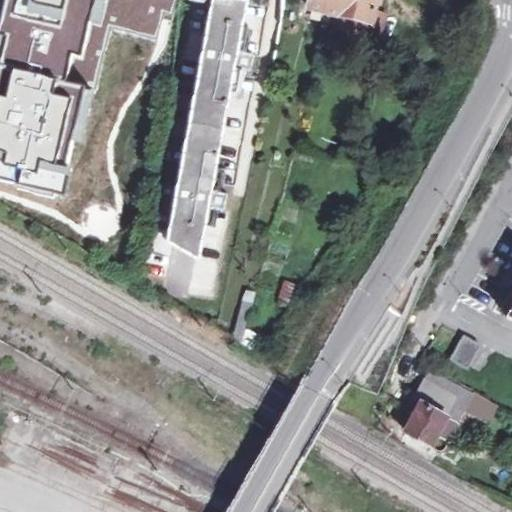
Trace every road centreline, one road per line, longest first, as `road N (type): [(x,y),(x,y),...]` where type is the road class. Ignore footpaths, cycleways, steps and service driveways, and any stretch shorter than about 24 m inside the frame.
road 1 (unclassified): [(241,511),(511,27)]
road 2 (residential): [(511,178),(439,307)]
